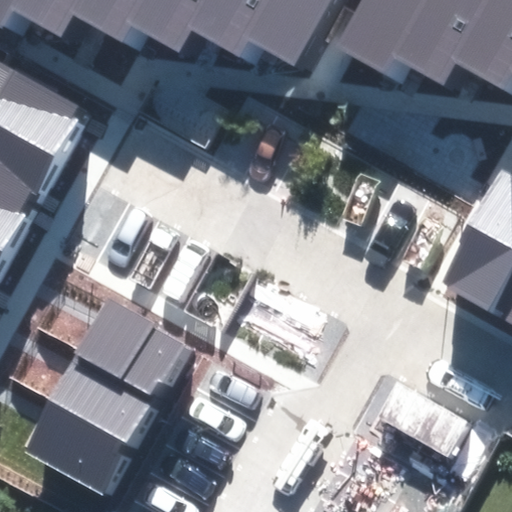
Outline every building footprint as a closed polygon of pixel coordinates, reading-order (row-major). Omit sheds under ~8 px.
[(0,0),(0,26),(2,28),(12,10),(17,0),(0,0)] [(17,0),(12,10),(60,36),(73,15),(81,0),(17,0)] [(81,0),(73,15),(122,42),(131,25),(144,0),(81,0)] [(144,0),(131,25),(179,50),(190,29),(206,0),(144,0)] [(206,0),(190,29),(237,55),(246,38),(267,0),(206,0)] [(267,0),(246,38),(294,66),(331,0),(267,0)] [(361,0),(334,50),(382,77),(394,56),(424,0),(361,0)] [(424,0),(394,56),(444,82),(453,65),(488,0),(424,0)] [(511,0),(488,0),(453,65),(501,91),(511,69),(511,68),(511,0)] [(0,256),(82,110),(0,64),(0,256)] [(511,179),(510,178),(448,284),(497,312),(511,286),(511,179)] [(511,286),(497,312),(511,320),(511,286)] [(23,452),(100,495),(187,343),(110,300),(23,452)] [(408,511),(333,469),(308,511),(408,511)]
